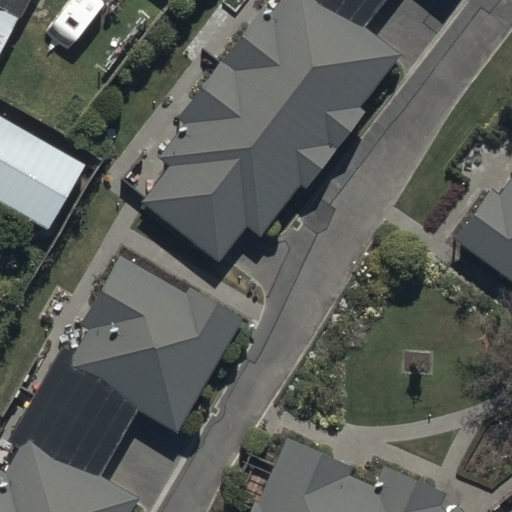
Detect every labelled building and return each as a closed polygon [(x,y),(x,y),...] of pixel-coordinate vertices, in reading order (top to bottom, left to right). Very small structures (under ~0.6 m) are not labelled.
[(0,0),(0,59),(34,2),(30,0),(0,0)] [(268,26),(264,23),(181,122),(187,128),(160,159),(172,169),(141,205),(219,270),(250,233),(259,240),(301,190),(306,194),(369,118),(361,111),(402,62),(366,30),(390,0),(282,0),(273,12),(277,15),(268,26)] [(0,202),(48,232),(87,169),(0,115),(0,202)] [(480,196),(450,238),(511,283),(511,291),(511,293),(511,294),(511,147),(511,149),(511,148),(511,180),(498,199),(490,193),(485,200),(480,196)] [(135,511),(141,503),(100,479),(138,414),(177,437),(244,322),(191,292),(187,299),(121,260),(80,329),(88,334),(74,359),(62,352),(8,444),(22,452),(7,478),(0,473),(0,511),(135,511)] [(286,442),(254,511),(459,511),(458,510),(455,511),(442,511),(441,510),(445,501),(384,472),(375,491),(348,478),(350,473),(286,442)]
